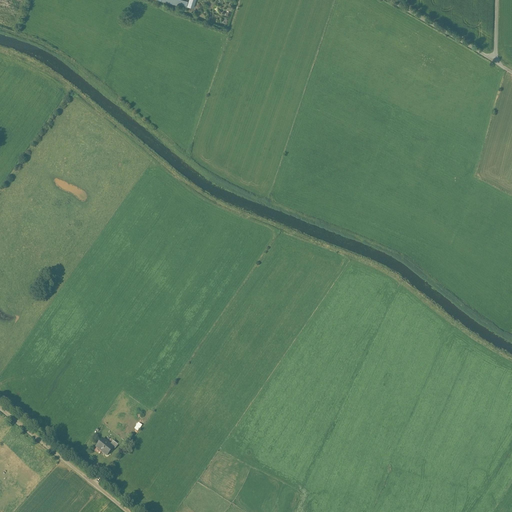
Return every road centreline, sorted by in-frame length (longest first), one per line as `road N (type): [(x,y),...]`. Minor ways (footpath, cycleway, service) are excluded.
road 1 (unclassified): [(0,406),(130,511)]
road 2 (unclassified): [(389,0),(494,61)]
